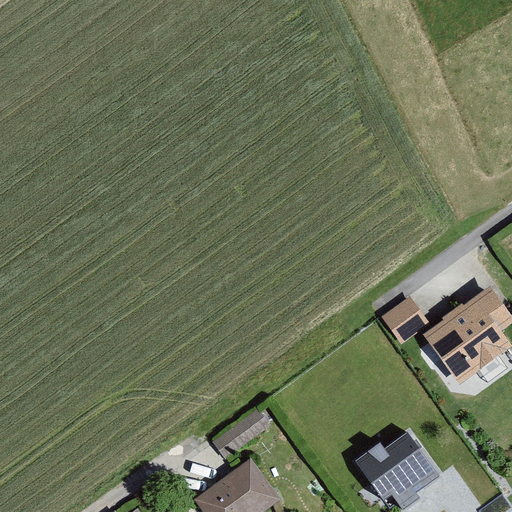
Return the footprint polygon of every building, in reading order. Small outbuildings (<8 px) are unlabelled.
[(511,338),(505,328),(511,322),(511,310),(492,283),(425,332),(463,384),(511,348),(511,338)] [(413,294),(383,315),(402,342),(432,321),(413,294)] [(257,408),(215,441),(228,457),(269,424),(257,408)] [(378,441),(356,457),(384,496),(391,491),(402,505),(419,493),(416,488),(439,472),(408,429),(383,448),(378,441)] [(203,511),(259,511),(281,496),(252,456),(193,499),(203,511)]
